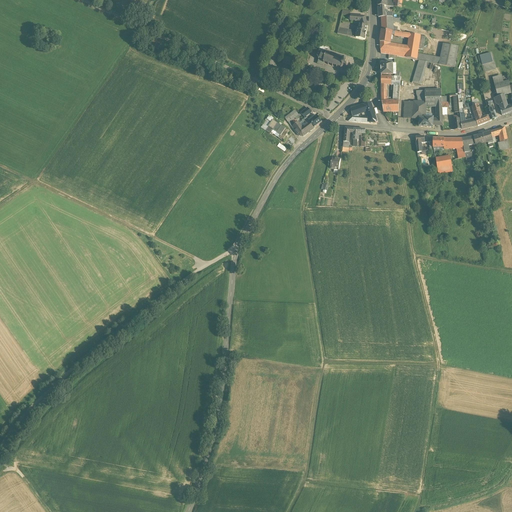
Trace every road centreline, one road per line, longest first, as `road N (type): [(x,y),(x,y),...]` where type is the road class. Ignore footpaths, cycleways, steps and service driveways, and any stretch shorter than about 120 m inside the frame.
road 1 (track): [(318,132),(301,209),(323,361),(303,480),(288,511)]
road 2 (track): [(236,250),(174,285),(94,348),(0,445)]
road 3 (track): [(333,118),(78,0)]
road 4 (secondary): [(236,250),(215,422),(188,511)]
road 5 (track): [(207,264),(32,181)]
road 6 (track): [(33,181),(141,26)]
road 7 (secondary): [(236,250),(281,170),(333,118)]
road 8 (residential): [(511,122),(462,134),(384,129)]
